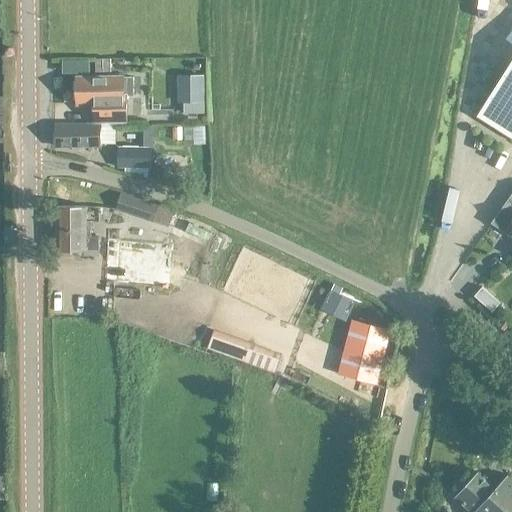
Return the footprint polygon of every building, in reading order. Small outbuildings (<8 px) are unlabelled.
[(64,58),(65,70),(90,68),(90,57),(64,58)] [(511,57),(476,116),(511,138),(511,57)] [(95,59),(96,73),(111,72),(110,59),(95,59)] [(184,113),(204,113),(204,76),(178,76),(178,101),(183,101),(184,113)] [(124,77),(77,78),(77,104),(94,103),(95,121),(127,121),(126,97),(132,97),(132,78),(124,78),(124,77)] [(101,124),(56,124),(56,146),(115,146),(115,125),(101,126),(101,124)] [(158,153),(126,153),(126,173),(158,173),(158,153)] [(158,206),(120,193),(115,209),(153,221),(158,206)] [(86,220),(86,206),(56,207),(57,250),(98,249),(98,236),(91,236),(90,220),(86,220)] [(108,239),(105,281),(170,285),(171,268),(183,269),(185,243),(173,242),(173,243),(108,239)] [(376,384),(391,330),(353,320),(338,373),(376,384)] [(276,369),(283,349),(215,327),(208,346),(276,369)] [(511,511),(511,482),(506,477),(495,490),(477,473),(456,496),(472,511),(511,511)]
